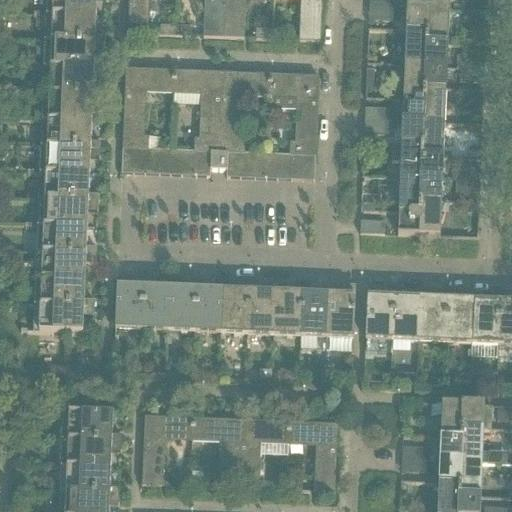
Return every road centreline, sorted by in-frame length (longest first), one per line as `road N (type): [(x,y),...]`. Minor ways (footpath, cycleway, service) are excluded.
road 1 (residential): [(334,203),(132,196),(130,259),(331,267)]
road 2 (residential): [(487,273),(497,0)]
road 3 (residential): [(334,203),(342,0)]
road 4 (residential): [(331,267),(487,273)]
